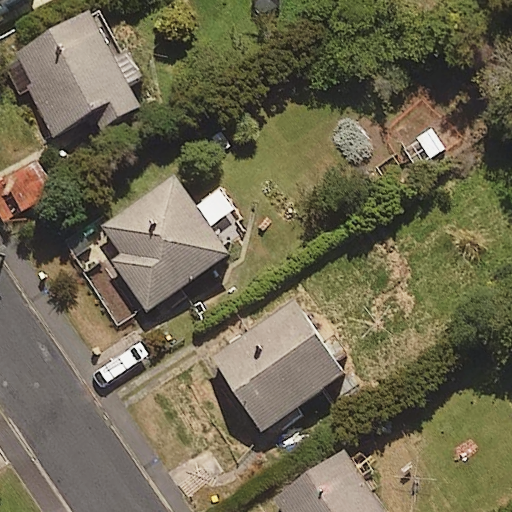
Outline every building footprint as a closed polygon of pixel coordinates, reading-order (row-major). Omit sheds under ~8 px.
[(0,0),(0,11),(21,0),(0,0)] [(9,54),(54,135),(98,111),(107,127),(146,105),(91,8),(9,54)] [(48,145),(0,174),(0,207),(6,218),(69,180),(48,145)] [(229,250),(173,173),(91,233),(147,310),(229,250)] [(346,376),(295,295),(211,348),(261,429),(346,376)] [(386,511),(342,449),(272,497),(282,511),(386,511)]
